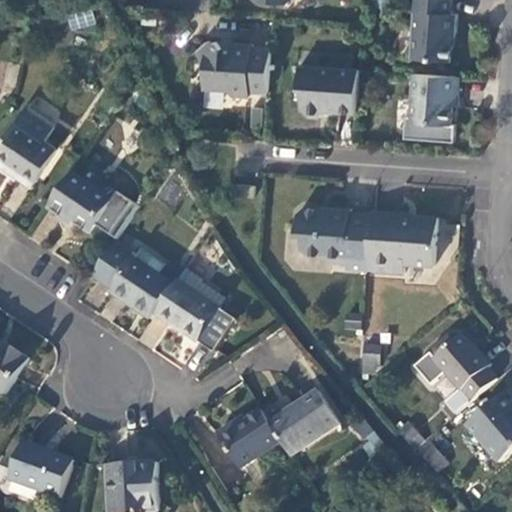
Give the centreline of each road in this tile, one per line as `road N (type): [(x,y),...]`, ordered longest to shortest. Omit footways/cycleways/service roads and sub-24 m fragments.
road 1 (residential): [(250,157),(507,174)]
road 2 (residential): [(0,284),(111,366),(112,378)]
